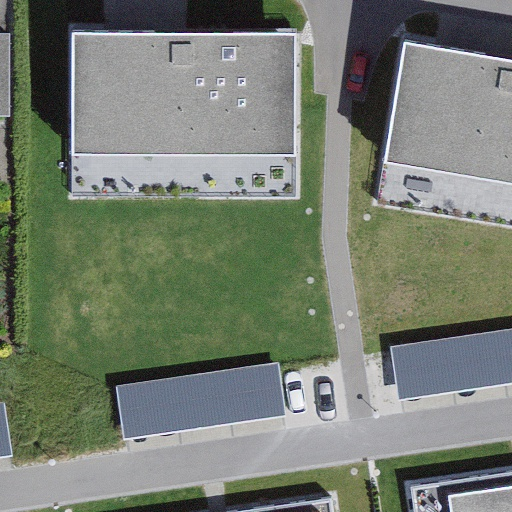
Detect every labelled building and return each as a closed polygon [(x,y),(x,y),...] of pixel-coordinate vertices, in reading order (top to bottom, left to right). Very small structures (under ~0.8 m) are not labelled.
[(307,36),(73,31),(70,152),(305,158),(307,36)] [(11,39),(0,38),(0,119),(11,120),(11,39)] [(511,60),(408,41),(385,160),(511,183),(511,60)] [(402,397),(511,386),(511,331),(397,343),(402,397)] [(127,437),(290,425),(285,368),(122,381),(127,437)] [(0,470),(17,469),(11,412),(0,413),(0,470)] [(511,511),(511,480),(423,491),(425,511),(511,511)] [(333,511),(333,503),(267,511),(333,511)]
